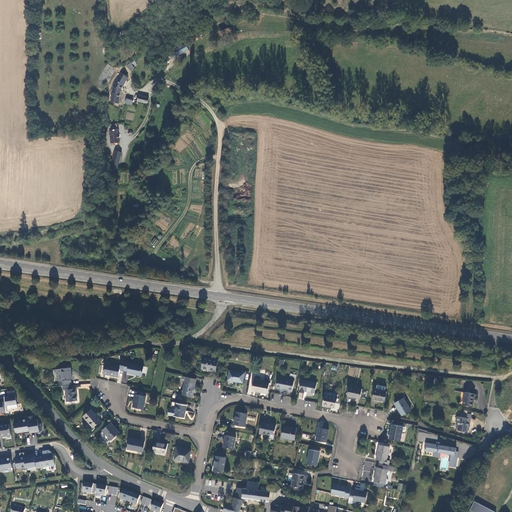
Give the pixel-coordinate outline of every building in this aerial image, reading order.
[(224,37),(236,34),(234,27),(222,30),(224,37)] [(185,44),(172,51),(175,57),(188,50),(185,44)] [(121,90),(128,77),(121,73),(112,87),(113,88),(110,94),(112,94),(110,102),(119,104),(122,90),(121,90)] [(140,95),(139,101),(148,104),(150,98),(140,95)] [(119,129),(110,130),(111,144),(120,143),(119,129)] [(202,369),(216,372),(218,360),(204,357),(202,369)] [(120,370),(123,370),(125,361),(126,361),(121,360),(120,366),(105,363),(103,374),(118,377),(120,370)] [(125,361),(123,370),(127,371),(127,373),(142,376),(144,366),(129,363),(129,362),(125,361)] [(63,385),(71,385),(71,380),(72,380),(71,367),(61,368),(57,369),(58,381),(62,380),(63,385)] [(348,376),(359,377),(359,368),(348,367),(348,376)] [(228,380),(243,383),(244,373),(229,370),(228,380)] [(292,392),(294,381),(278,377),(276,388),(288,390),(288,391),(292,392)] [(252,390),(267,394),(270,383),(254,379),(252,390)] [(302,380),(300,392),(304,392),(304,391),(315,393),(317,383),(302,380)] [(182,395),(193,397),(196,383),(185,381),(182,395)] [(72,389),(71,385),(63,385),(63,389),(65,389),(66,401),(77,401),(76,388),(72,389)] [(349,386),(347,396),(360,399),(362,389),(349,386)] [(375,389),(373,399),(385,402),(387,391),(375,389)] [(7,405),(8,409),(18,408),(15,390),(7,391),(8,396),(5,396),(6,405),(7,405)] [(463,405),(473,407),(475,394),(465,392),(465,393),(463,404),(463,405)] [(146,397),(135,394),(133,407),(143,409),(146,397)] [(325,395),(323,405),(335,408),(337,397),(325,395)] [(395,403),(402,416),(411,411),(403,398),(395,403)] [(184,418),(187,405),(172,402),(171,409),(170,409),(169,415),(184,418)] [(93,428),(101,421),(91,409),(83,416),(93,428)] [(234,424),(245,426),(247,414),(236,412),(234,424)] [(467,418),(468,414),(460,412),(459,416),(458,416),(456,417),(456,421),(457,422),(456,428),(458,430),(466,432),(469,430),(470,424),(468,423),(469,419),(468,418),(467,418)] [(27,416),(28,419),(30,432),(42,430),(41,423),(38,424),(38,419),(35,419),(35,415),(27,416)] [(30,432),(28,419),(14,421),(16,434),(30,432)] [(9,423),(0,424),(0,435),(1,436),(1,437),(11,435),(9,423)] [(119,432),(111,423),(103,430),(103,431),(108,437),(111,440),(119,432)] [(273,439),(276,425),(267,423),(267,424),(261,423),(259,433),(264,434),(263,437),(265,439),(267,439),(269,438),(273,439)] [(392,424),(389,439),(400,441),(403,427),(392,424)] [(296,429),(284,426),(281,437),(294,440),(296,429)] [(316,440),(326,442),(329,430),(318,428),(316,440)] [(233,449),(236,437),(226,435),(223,447),(233,449)] [(143,452),(145,441),(129,438),(127,449),(143,452)] [(166,454),(168,444),(155,441),(153,451),(166,454)] [(425,443),(424,451),(433,452),(432,457),(440,458),(440,456),(444,456),(445,454),(450,455),(448,467),(456,468),(458,447),(425,443)] [(380,460),(380,464),(389,466),(390,460),(387,460),(390,447),(379,444),(376,459),(380,460)] [(191,450),(177,447),(174,459),(188,462),(191,450)] [(317,466),(320,451),(310,449),(307,464),(317,466)] [(43,455),(39,456),(41,466),(41,467),(55,465),(53,453),(49,450),(45,451),(45,452),(43,453),(43,455)] [(24,455),(24,452),(19,453),(20,455),(15,456),(16,462),(13,463),(14,468),(20,467),(21,470),(26,469),(26,467),(24,455)] [(34,453),(24,455),(26,467),(36,466),(36,467),(41,466),(39,456),(34,457),(34,453)] [(226,458),(216,456),(213,471),(223,473),(226,458)] [(0,471),(1,471),(1,469),(12,467),(10,457),(4,458),(0,458),(0,471)] [(371,466),(373,466),(374,462),(364,461),(363,471),(370,472),(371,466)] [(389,466),(380,464),(379,468),(377,467),(374,482),(385,484),(388,470),(391,471),(392,466),(389,466)] [(305,475),(294,473),(292,486),(302,488),(305,475)] [(95,483),(85,481),(83,492),(93,494),(95,483)] [(243,488),(243,489),(237,488),(236,496),(238,497),(237,498),(234,497),(232,505),(226,503),(223,511),(224,511),(239,511),(243,500),(242,499),(242,498),(269,502),(270,492),(257,490),(258,483),(247,481),(246,488),(243,488)] [(108,485),(99,484),(97,494),(107,495),(108,485)] [(351,490),(351,488),(347,488),(347,486),(334,484),(332,494),(345,496),(345,497),(349,498),(351,490)] [(119,488),(109,486),(108,494),(117,496),(119,488)] [(133,492),(124,488),(120,498),(129,501),(133,492)] [(355,491),(351,490),(349,498),(348,503),(353,504),(353,501),(361,502),(366,503),(368,492),(355,490),(355,491)] [(142,495),(133,492),(129,501),(138,505),(142,495)] [(152,499),(144,496),(141,504),(150,507),(152,499)] [(156,500),(152,509),(158,511),(161,511),(165,504),(156,500)] [(475,511),(495,511),(474,501),(470,509),(475,511)] [(318,511),(319,510),(312,508),(311,511),(308,511),(309,506),(304,505),(303,508),(293,505),(293,503),(287,502),(287,504),(282,503),(281,508),(272,506),(271,510),(272,510),(272,511),(318,511)]
